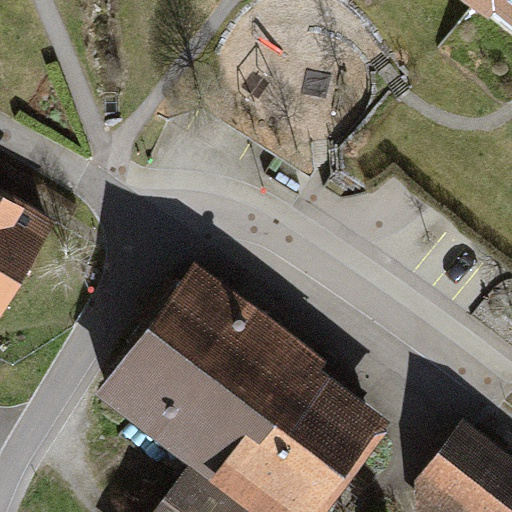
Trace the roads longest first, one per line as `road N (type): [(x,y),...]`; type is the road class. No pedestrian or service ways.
road 1 (residential): [(133,229),(185,210),(248,222),(351,281),(492,394)]
road 2 (residential): [(0,503),(116,301),(133,264),(133,229)]
road 3 (residential): [(0,131),(120,207),(133,229)]
